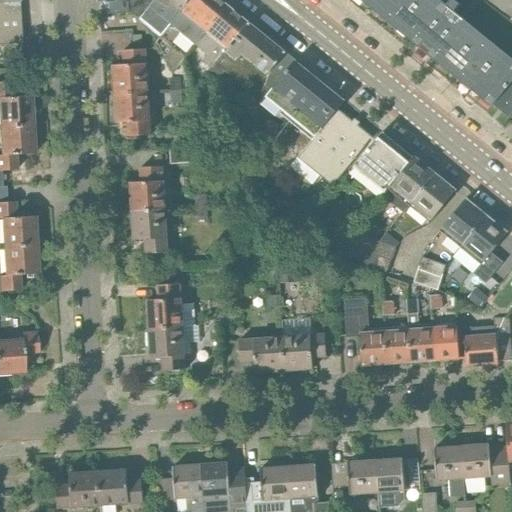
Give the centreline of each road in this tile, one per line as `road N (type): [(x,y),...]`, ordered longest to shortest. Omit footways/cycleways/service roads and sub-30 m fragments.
road 1 (residential): [(87,407),(511,387)]
road 2 (residential): [(87,407),(74,0)]
road 3 (tertiary): [(511,189),(280,0)]
